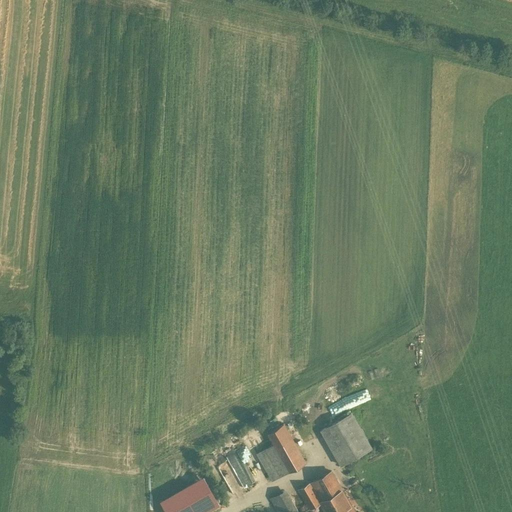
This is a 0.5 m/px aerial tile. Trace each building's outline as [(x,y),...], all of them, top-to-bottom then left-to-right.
[(353,406),(321,423),(341,460),(373,443),(353,406)] [(286,418),(270,427),(292,465),(308,456),(286,418)] [(334,464),(299,483),(311,504),(323,498),(330,511),(350,511),(358,507),(334,464)] [(204,511),(220,504),(204,475),(161,499),(167,511),(204,511)] [(288,511),(301,504),(288,483),(272,493),(283,511),(288,511)]
